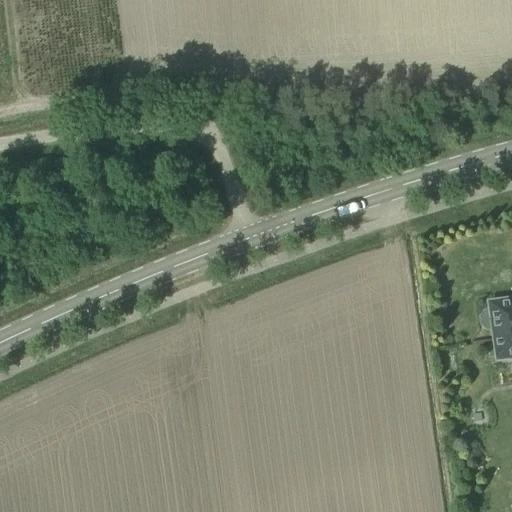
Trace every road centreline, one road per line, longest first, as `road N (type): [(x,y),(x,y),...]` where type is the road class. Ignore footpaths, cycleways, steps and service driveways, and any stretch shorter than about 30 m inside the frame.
road 1 (unclassified): [(0,156),(88,139),(191,134),(219,143),(241,174),(264,236)]
road 2 (tertiary): [(264,236),(0,356)]
road 3 (tertiary): [(511,153),(264,236)]
